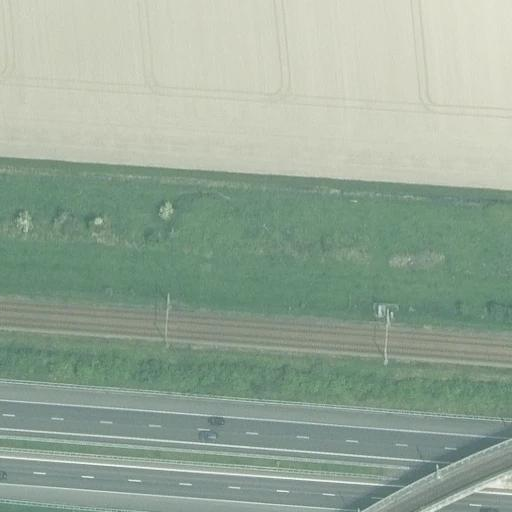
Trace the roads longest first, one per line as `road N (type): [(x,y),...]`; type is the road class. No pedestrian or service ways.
road 1 (motorway): [(0,468),(511,508)]
road 2 (motorway): [(511,452),(0,413)]
